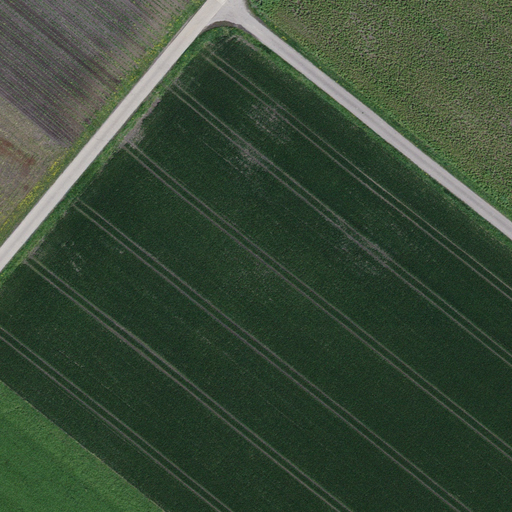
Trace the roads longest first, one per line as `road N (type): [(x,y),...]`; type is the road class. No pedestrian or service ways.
road 1 (track): [(228,1),(511,228)]
road 2 (track): [(0,266),(229,0)]
